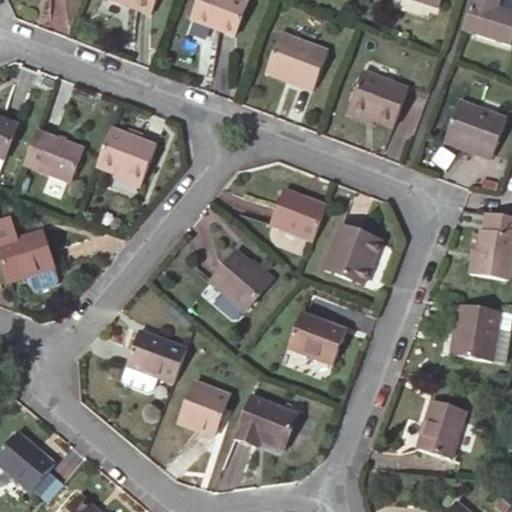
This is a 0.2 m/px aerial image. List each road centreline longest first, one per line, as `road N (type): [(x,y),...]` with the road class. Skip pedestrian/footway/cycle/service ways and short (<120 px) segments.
road 1 (residential): [(332,495),(425,242),(424,214),(402,192),(234,129)]
road 2 (residential): [(234,129),(167,223),(45,357)]
road 3 (residential): [(234,129),(0,43)]
road 4 (residential): [(45,357),(36,367),(56,418),(178,511)]
